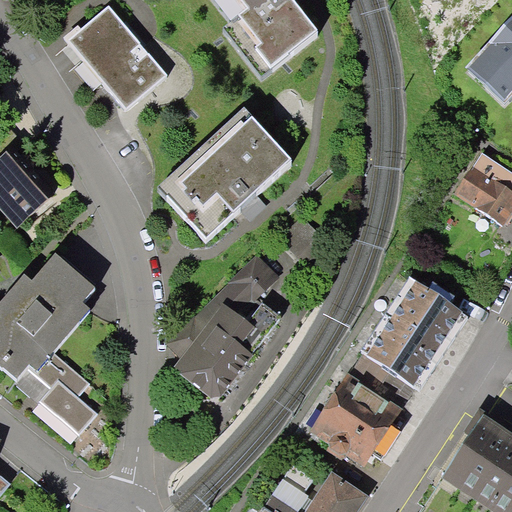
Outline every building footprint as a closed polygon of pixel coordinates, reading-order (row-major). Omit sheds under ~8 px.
[(243,0),(260,21),(249,30),(271,57),(266,60),(282,80),(328,43),(293,0),(243,0)] [(115,13),(73,49),(132,118),(174,82),(115,13)] [(511,96),(511,22),(467,71),(504,105),(511,96)] [(300,171),(250,118),(164,198),(214,251),(300,171)] [(0,169),(0,207),(25,233),(61,198),(17,153),(0,169)] [(511,231),(511,197),(475,174),(457,202),(510,235),(511,231)] [(320,239),(298,217),(275,240),(297,262),(320,239)] [(284,280),(255,255),(215,303),(227,313),(177,373),(215,406),(227,405),(262,363),(251,354),(268,334),(250,319),(284,280)] [(100,299),(62,266),(41,290),(33,283),(1,320),(9,327),(0,336),(0,365),(44,404),(41,407),(82,442),(103,417),(81,398),(89,389),(59,363),(97,319),(88,312),(100,299)] [(476,319),(418,284),(370,361),(428,397),(476,319)] [(414,420),(352,380),(314,438),(376,478),(414,420)] [(511,511),(511,439),(489,425),(447,489),(483,511),(511,511)] [(0,495),(11,482),(0,472),(0,495)] [(315,511),(366,511),(374,500),(338,478),(315,511)]
